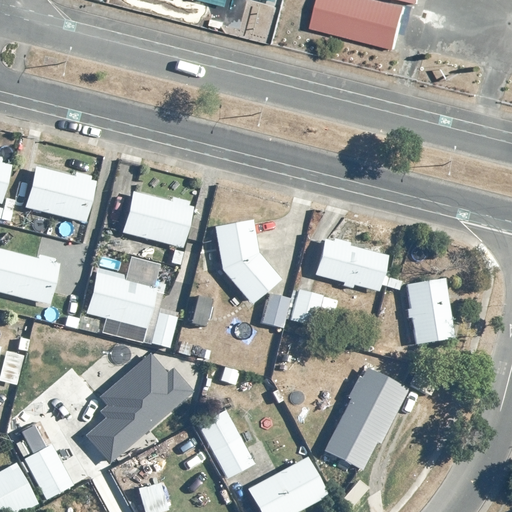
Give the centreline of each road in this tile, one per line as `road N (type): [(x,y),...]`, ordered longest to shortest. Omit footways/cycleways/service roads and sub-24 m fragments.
road 1 (residential): [(511,212),(0,81)]
road 2 (residential): [(0,24),(511,152)]
road 3 (residential): [(447,511),(495,418),(511,355)]
